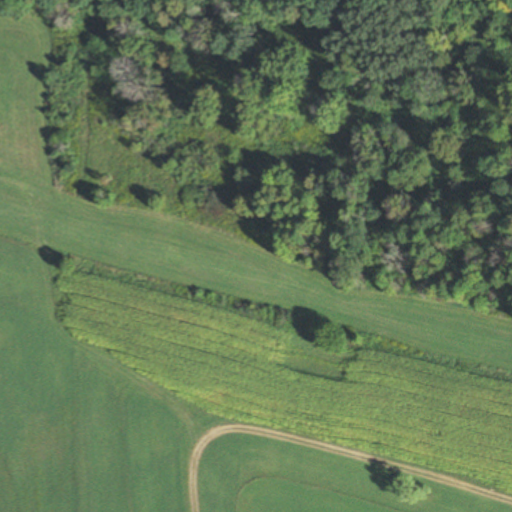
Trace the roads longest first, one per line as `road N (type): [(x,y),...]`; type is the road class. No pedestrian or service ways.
road 1 (track): [(186,511),(178,409),(127,391),(75,346),(49,272),(60,206)]
road 2 (track): [(178,409),(226,411),(511,487)]
